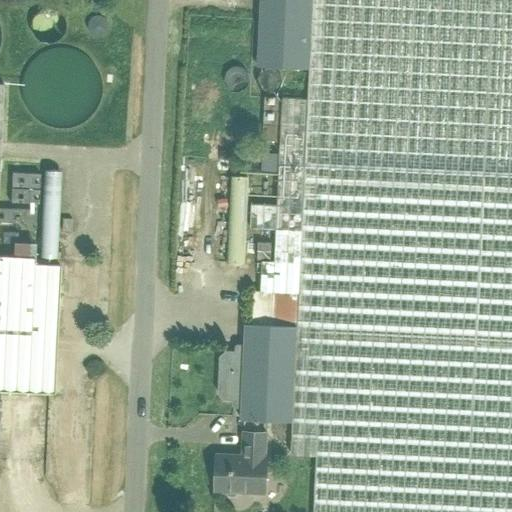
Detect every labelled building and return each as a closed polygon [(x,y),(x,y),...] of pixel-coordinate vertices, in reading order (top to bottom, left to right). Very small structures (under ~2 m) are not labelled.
[(274,292),(254,291),(252,324),(297,326),(292,421),(291,454),(316,455),(313,511),(511,511),(511,0),(312,0),(309,68),(308,99),(282,98),(280,153),(262,153),(261,170),(279,171),(277,204),(252,203),(250,228),(276,229),(275,261),(300,262),(299,293),(274,292)] [(312,0),(261,0),(258,66),(309,68),(312,0)] [(265,97),(264,122),(278,123),(279,97),(265,97)] [(278,123),(264,122),(263,140),(277,141),(278,123)] [(248,262),(247,174),(230,174),(230,262),(248,262)] [(35,224),(35,210),(25,209),(24,224),(35,224)] [(33,252),(34,242),(17,241),(17,232),(1,231),(0,247),(0,384),(54,387),(60,259),(34,258),(35,252),(33,252)] [(255,259),(271,260),(272,243),(256,242),(255,259)] [(297,326),(252,324),(246,323),(244,352),(227,351),(221,357),(219,393),(225,399),(242,400),(241,419),(292,421),(297,326)] [(266,456),(267,432),(244,431),(243,455),(217,454),(215,491),(266,493),(268,456),(266,456)]
